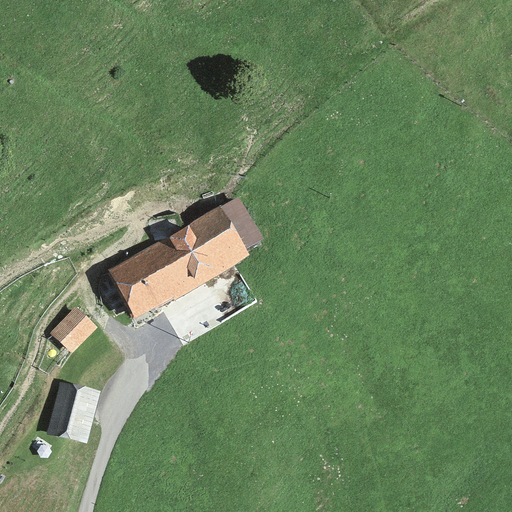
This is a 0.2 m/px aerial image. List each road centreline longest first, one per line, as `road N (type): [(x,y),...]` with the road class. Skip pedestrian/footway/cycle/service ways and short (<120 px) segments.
road 1 (track): [(133,226),(209,199),(366,55),(454,0)]
road 2 (track): [(153,348),(111,432),(86,511)]
